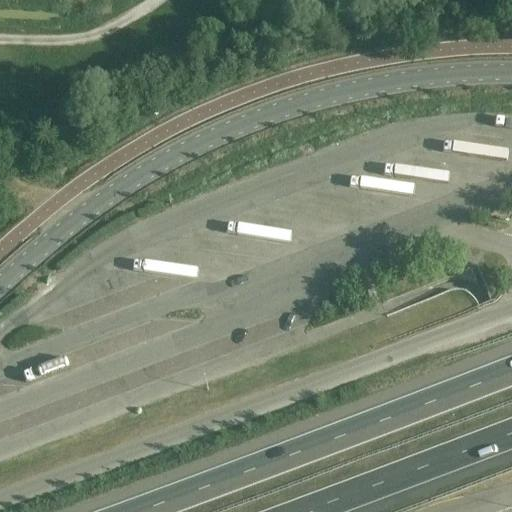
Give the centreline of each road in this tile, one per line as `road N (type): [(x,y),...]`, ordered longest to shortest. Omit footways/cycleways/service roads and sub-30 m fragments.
road 1 (tertiary): [(0,289),(180,154),(256,119),(390,81),(511,75)]
road 2 (motorway): [(511,377),(150,511)]
road 3 (motorway): [(310,511),(511,438)]
